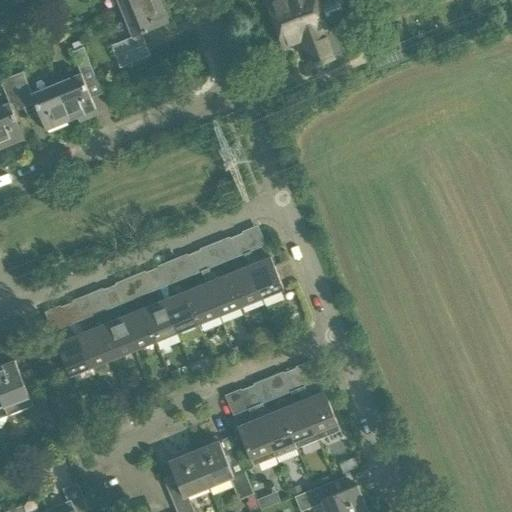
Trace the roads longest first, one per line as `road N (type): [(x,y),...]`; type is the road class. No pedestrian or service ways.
road 1 (residential): [(0,318),(284,202)]
road 2 (residential): [(142,488),(123,439),(192,406),(214,385),(335,336)]
road 3 (residential): [(0,194),(235,101)]
road 4 (residential): [(406,511),(335,336)]
road 5 (residential): [(335,336),(284,202)]
